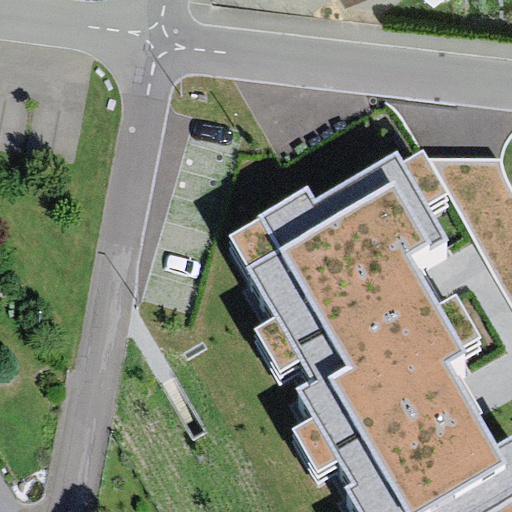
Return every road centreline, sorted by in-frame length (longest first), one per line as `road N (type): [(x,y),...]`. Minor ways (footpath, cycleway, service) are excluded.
road 1 (residential): [(157,40),(70,511)]
road 2 (residential): [(511,72),(157,40)]
road 3 (residential): [(157,40),(0,14)]
